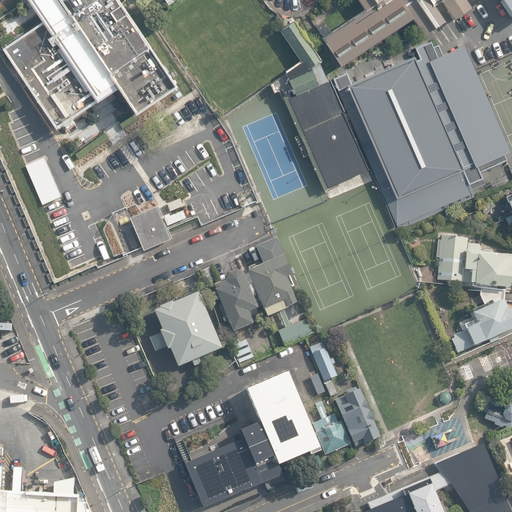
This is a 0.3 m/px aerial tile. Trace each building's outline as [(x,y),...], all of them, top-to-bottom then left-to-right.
[(118,0),(26,0),(31,7),(36,14),(42,23),(2,49),(11,64),(56,130),(57,129),(91,107),(105,97),(114,91),(117,89),(135,116),(153,103),(160,99),(177,88),(122,5),(118,0)] [(511,0),(356,0),(363,10),(320,38),(339,67),(412,19),(424,37),(445,23),(435,7),(445,0),(502,0),(511,14),(511,0)] [(368,169),(342,112),(344,111),(329,78),(326,80),(318,62),(321,60),(294,20),(280,17),(278,29),(299,61),(284,71),(285,74),(270,84),(273,93),(281,89),(284,94),(283,95),(282,97),(283,99),(322,189),(368,169)] [(509,152),(463,46),(442,55),(438,45),(433,47),(430,41),(414,49),(418,58),(415,60),(413,56),(351,83),(347,73),(333,79),(398,230),(475,196),(471,189),(484,184),(479,172),(507,160),(504,154),(509,152)] [(196,109),(174,123),(191,152),(214,138),(196,109)] [(127,140),(102,154),(112,172),(119,168),(115,161),(123,156),(127,164),(137,158),(127,140)] [(43,205),(61,197),(44,158),(26,166),(25,166),(42,205),(43,205)] [(76,160),(53,172),(75,215),(99,203),(76,160)] [(219,220),(258,202),(239,161),(200,178),(219,220)] [(147,191),(130,198),(136,215),(154,208),(147,191)] [(132,218),(129,220),(142,248),(143,252),(170,241),(170,240),(172,239),(171,237),(170,236),(170,234),(168,230),(167,229),(165,229),(161,218),(163,217),(158,208),(157,208),(156,209),(156,208),(141,214),(132,218)] [(473,284),(474,285),(508,288),(509,284),(511,282),(511,273),(510,272),(511,268),(510,268),(511,260),(511,258),(511,254),(494,253),(492,251),(490,250),(487,249),(484,250),(481,251),(480,252),(479,251),(480,245),(468,243),(468,238),(441,236),(441,240),(438,240),(436,257),(439,257),(437,280),(473,284)] [(241,268),(259,309),(292,295),(267,237),(250,244),(257,262),(241,268)] [(220,281),(206,286),(224,326),(243,317),(241,311),(254,304),(236,266),(218,273),(220,281)] [(457,353),(511,329),(511,313),(510,313),(504,300),(505,290),(480,288),(479,295),(484,305),(471,311),(473,313),(471,314),(473,316),(459,323),(463,331),(453,335),(454,338),(451,339),(457,353)] [(157,308),(153,310),(160,329),(158,330),(159,332),(149,337),(155,352),(166,347),(167,349),(169,348),(177,366),(191,360),(194,366),(210,359),(207,353),(221,347),(197,291),(196,292),(196,291),(181,297),(182,298),(172,303),(171,300),(157,307),(157,308)] [(314,335),(306,318),(279,331),(287,348),(314,335)] [(322,342),(309,347),(324,381),(337,375),(322,342)] [(259,421),(277,463),(307,451),(309,454),(320,449),(301,405),(300,401),(287,371),(244,388),(245,389),(259,421)] [(331,381),(325,384),(328,389),(330,396),(337,393),(331,381)] [(339,406),(337,407),(344,423),(345,422),(347,428),(347,429),(352,442),(354,442),(355,446),(367,442),(369,442),(374,440),(375,439),(376,438),(380,436),(373,421),(374,421),(364,398),(360,388),(356,389),(356,387),(346,391),(347,393),(344,395),(345,396),(336,400),(339,406)] [(325,455),(351,443),(341,420),(338,422),(334,413),(327,417),(325,413),(327,413),(321,401),(315,403),(321,419),(312,423),(316,431),(315,431),(325,455)] [(277,463),(259,421),(241,428),(239,429),(243,438),(191,460),(184,463),(202,507),(281,474),(277,463)] [(439,473),(442,472),(450,485),(468,511),(510,511),(483,445),(459,454),(459,453),(432,463),(439,473)] [(431,485),(434,492),(450,485),(442,472),(439,473),(367,503),(369,510),(364,511),(414,511),(407,495),(431,485)] [(442,511),(434,492),(431,485),(407,495),(414,511),(442,511)] [(91,511),(88,502),(80,501),(80,493),(64,492),(40,491),(18,489),(0,488),(0,487),(0,511),(91,511)]
